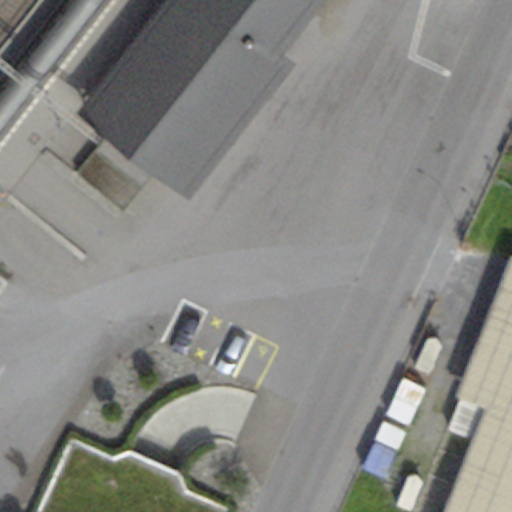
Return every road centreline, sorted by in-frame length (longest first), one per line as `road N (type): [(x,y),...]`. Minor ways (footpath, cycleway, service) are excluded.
road 1 (residential): [(375,329),(511,41)]
road 2 (residential): [(375,329),(289,511)]
